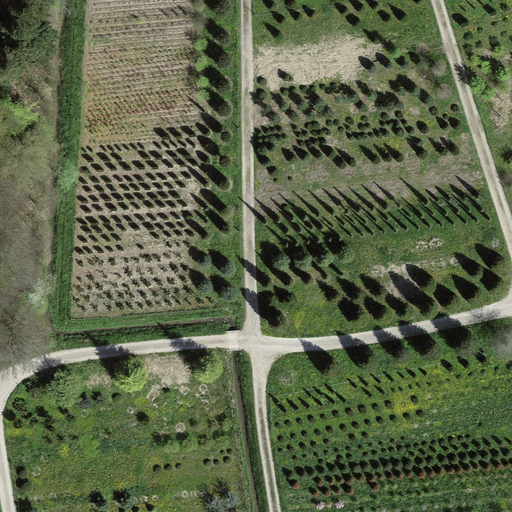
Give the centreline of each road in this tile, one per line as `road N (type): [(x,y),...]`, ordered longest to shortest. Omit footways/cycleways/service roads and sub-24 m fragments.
road 1 (track): [(0,380),(81,352),(246,338),(245,0)]
road 2 (track): [(276,511),(246,338),(294,345),(511,309)]
road 3 (track): [(511,236),(440,0)]
